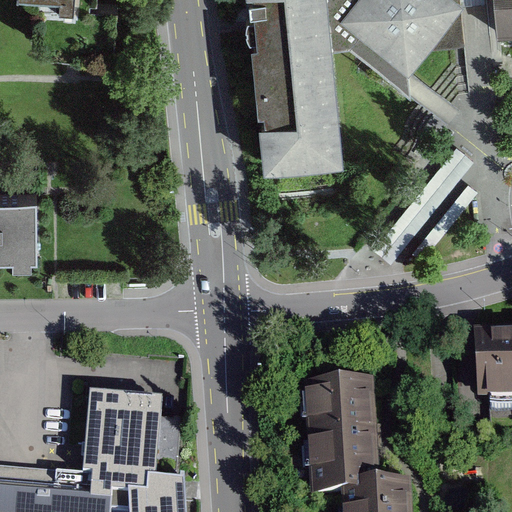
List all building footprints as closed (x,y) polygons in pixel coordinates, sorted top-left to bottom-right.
[(65,0),(65,9),(82,10),(82,0),(65,0)] [(333,0),(257,0),(273,164),(348,157),(337,30),(334,6),(333,0)] [(464,0),(357,0),(346,15),(414,69),(468,2),(464,0)] [(511,0),(492,0),(495,32),(511,30),(511,0)] [(457,149),(374,252),(390,265),(474,162),(457,149)] [(479,195),(468,187),(414,257),(425,265),(479,195)] [(42,195),(0,195),(0,262),(44,261),(42,195)] [(511,338),(481,341),(485,408),(511,406),(511,338)] [(378,387),(314,389),(314,395),(318,502),(349,501),(349,511),(414,511),(413,479),(382,481),(378,387)] [(0,511),(110,511),(112,497),(133,497),(134,511),(196,511),(194,483),(163,481),(170,407),(98,401),(82,474),(0,472),(0,511)]
